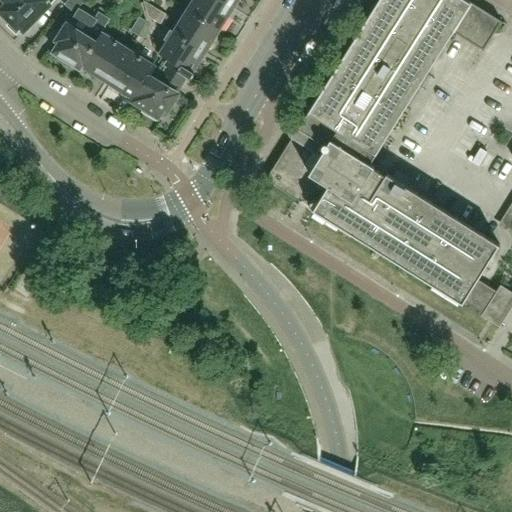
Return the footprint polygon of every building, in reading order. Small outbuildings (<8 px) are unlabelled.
[(55,1),(55,0),(4,0),(5,1),(8,4),(0,12),(11,22),(8,25),(18,35),(21,32),(23,34),(55,1)] [(85,1),(85,0),(68,0),(67,1),(64,5),(75,13),(85,1)] [(228,18),(234,8),(221,0),(196,0),(196,1),(190,10),(221,30),(222,28),(225,27),(228,22),(228,18)] [(221,0),(234,8),(239,0),(221,0)] [(497,291),(478,279),(500,244),(428,199),(371,164),(454,32),(484,51),(503,22),(473,3),(474,1),(472,0),(380,0),(380,1),(269,176),(271,183),(299,201),(307,206),(314,211),(313,213),(314,214),(316,212),(383,255),(463,304),(464,302),(483,314),(482,316),(489,320),(493,323),(499,327),(500,328),(511,309),(511,291),(501,285),(497,291)] [(158,11),(142,2),(148,15),(153,18),(158,11)] [(81,69),(103,33),(102,32),(106,27),(111,19),(99,11),(95,17),(80,8),(69,26),(67,25),(56,42),(60,44),(52,56),(70,68),(73,64),(81,69)] [(219,32),(221,30),(190,10),(182,23),(179,21),(172,30),(207,52),(213,42),(216,41),(220,35),(219,32)] [(171,19),(158,11),(153,18),(166,26),(171,19)] [(131,32),(138,36),(147,22),(140,18),(131,32)] [(203,59),(207,52),(172,30),(167,40),(170,42),(162,55),(171,60),(167,66),(186,78),(189,80),(190,78),(193,80),(197,73),(196,73),(202,63),(200,62),(203,59)] [(109,82),(129,49),(103,33),(81,69),(95,78),(97,74),(109,82)] [(132,102),(153,68),(153,66),(142,59),(143,58),(129,49),(109,82),(121,90),(119,93),(132,102)] [(168,112),(179,94),(177,93),(186,78),(167,66),(161,75),(154,71),(153,68),(132,102),(141,107),(138,111),(157,122),(165,109),(168,112)] [(498,85),(510,91),(511,87),(511,73),(505,70),(498,85)] [(511,210),(502,226),(511,232),(511,210)]
